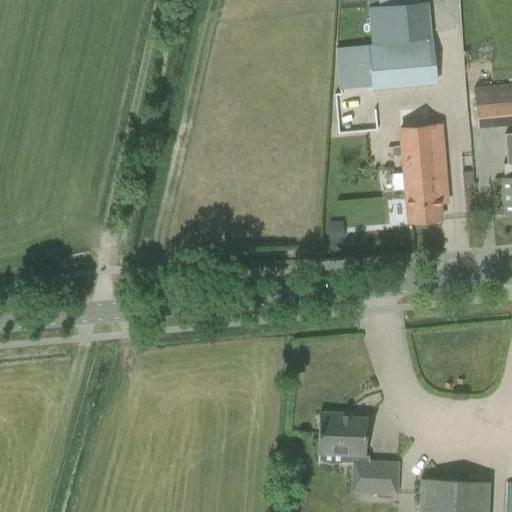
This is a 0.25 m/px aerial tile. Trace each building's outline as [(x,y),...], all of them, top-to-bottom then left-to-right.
[(424,35),(421,3),(368,8),(371,40),(424,35)] [(435,85),(431,39),(367,45),(371,90),(435,85)] [(475,128),(511,124),(511,84),(471,88),(475,128)] [(437,198),(445,197),(443,177),(439,125),(399,129),(406,203),(407,223),(439,220),(437,198)] [(506,164),(502,164),(503,179),(502,179),(503,195),(505,215),(511,214),(511,133),(503,134),(506,164)] [(250,175),(250,187),(305,189),(306,177),(250,175)] [(341,221),(327,222),(328,239),(342,238),(341,221)] [(351,492),(375,493),(395,494),(396,464),(364,462),(366,418),(338,417),(338,414),(318,413),(316,454),(318,454),(318,461),(320,461),(323,463),(327,464),(331,464),(335,464),(342,462),(352,463),(351,492)] [(417,511),(485,511),(487,482),(419,479),(417,511)] [(503,511),(511,511),(511,483),(505,483),(503,511)]
